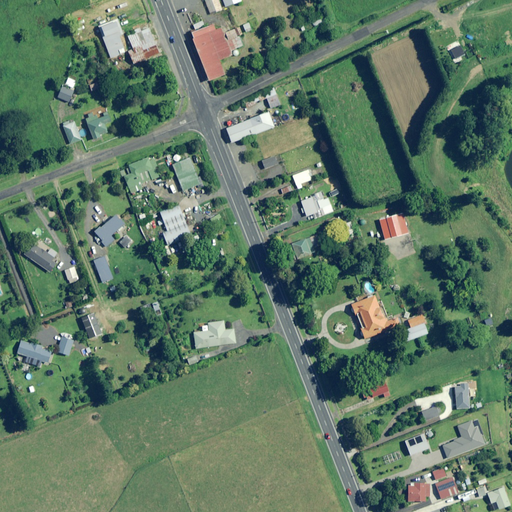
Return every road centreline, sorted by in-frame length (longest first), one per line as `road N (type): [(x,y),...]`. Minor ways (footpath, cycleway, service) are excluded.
road 1 (primary): [(205,112),(359,511)]
road 2 (unclassified): [(430,0),(205,112)]
road 3 (unclassified): [(0,196),(205,112)]
road 4 (primary): [(159,0),(205,112)]
